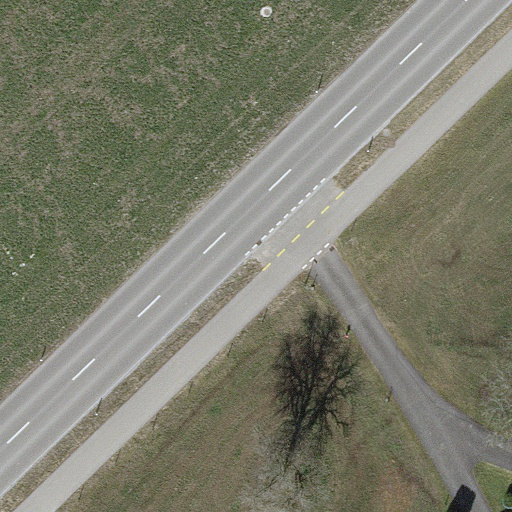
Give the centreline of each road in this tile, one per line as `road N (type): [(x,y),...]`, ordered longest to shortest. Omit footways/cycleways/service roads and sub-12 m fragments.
road 1 (residential): [(476,511),(420,403),(266,193)]
road 2 (secondary): [(266,193),(0,453)]
road 3 (secondary): [(466,0),(266,193)]
